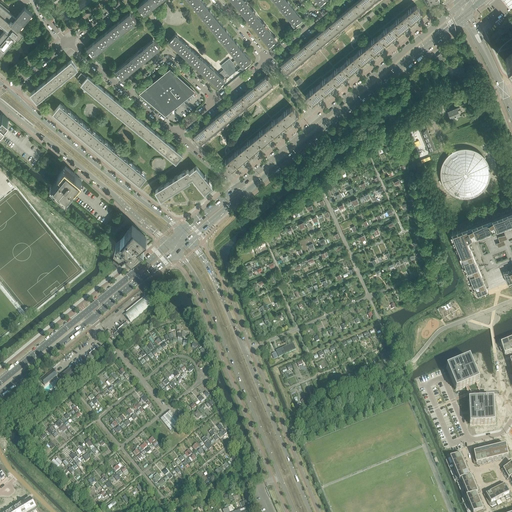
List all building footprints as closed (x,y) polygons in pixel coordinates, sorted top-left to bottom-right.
[(160,0),(144,0),(143,1),(149,9),(160,0)] [(246,2),(244,0),(231,0),(233,2),(233,1),(239,8),(246,2)] [(273,0),(282,10),(290,4),(288,1),(287,1),(286,0),(273,0)] [(362,10),(374,0),(358,0),(356,2),(362,10)] [(149,9),(143,1),(140,4),(138,5),(139,6),(138,6),(144,13),(149,9)] [(210,10),(206,6),(205,4),(205,3),(202,1),(194,7),(205,19),(213,13),(210,10)] [(0,55),(15,38),(14,37),(15,36),(18,39),(24,33),(19,29),(23,23),(32,12),(25,6),(16,17),(15,16),(16,15),(14,14),(13,15),(11,13),(12,12),(0,2),(0,55)] [(255,12),(253,10),(246,2),(239,8),(241,11),(244,15),(247,18),(255,12)] [(348,22),(362,10),(356,2),(342,14),(348,22)] [(302,19),(296,12),(292,7),(293,7),(290,4),(282,10),(294,25),(298,22),(302,19)] [(422,11),(421,10),(416,5),(404,15),(410,23),(415,18),(417,17),(423,13),(422,11)] [(136,20),(132,15),(130,12),(130,13),(129,12),(128,14),(128,13),(125,16),(131,24),(136,20)] [(265,24),(256,14),(255,12),(247,18),(249,21),(255,28),(254,28),(257,31),(265,24)] [(220,23),(218,21),(215,16),(213,13),(205,19),(213,29),(220,23)] [(335,32),(348,22),(342,14),(329,24),(335,32)] [(410,23),(404,15),(392,25),(398,33),(403,28),(405,27),(410,23)] [(119,34),(128,26),(131,24),(125,16),(112,26),(119,34)] [(229,33),(226,30),(220,23),(213,29),(221,39),(229,33)] [(277,39),(274,36),(265,24),(257,31),(259,34),(260,34),(269,45),(273,42),(277,39)] [(323,42),(335,32),(329,24),(317,34),(323,42)] [(398,33),(392,25),(379,35),(386,43),(391,39),(391,38),(393,37),(398,33)] [(106,44),(116,36),(119,34),(112,26),(109,29),(107,30),(100,37),(106,44)] [(231,52),(239,45),(237,42),(236,43),(232,38),(231,36),(229,33),(221,39),(231,52)] [(187,45),(181,39),(180,38),(175,34),(168,41),(170,42),(169,42),(178,50),(177,50),(180,53),(187,45)] [(311,52),(323,42),(317,34),(305,44),(311,52)] [(386,43),(379,35),(367,45),(373,53),(375,51),(378,49),(380,47),(386,43)] [(98,51),(103,47),(106,44),(100,37),(88,46),(87,47),(93,55),(98,51)] [(160,47),(154,40),(153,40),(148,44),(141,50),(147,58),(150,55),(152,54),(155,52),(159,48),(158,48),(160,47)] [(298,62),(311,52),(305,44),(292,54),(298,62)] [(199,56),(193,50),(187,45),(180,53),(183,55),(184,55),(190,60),(189,61),(192,63),(199,56)] [(241,64),(248,57),(241,49),(242,49),(239,45),(231,52),(236,58),(241,64)] [(373,53),(367,45),(355,55),(361,63),(366,59),(368,57),(373,53)] [(147,58),(141,50),(128,60),(135,68),(138,66),(139,64),(147,58)] [(443,50),(436,56),(441,62),(445,59),(448,56),(446,54),(443,50)] [(286,72),(298,62),(292,54),(280,64),(281,66),(280,67),(284,72),(285,71),(286,72)] [(361,63),(355,55),(342,65),(349,73),(354,69),(356,67),(361,63)] [(211,66),(205,61),(199,56),(192,63),(195,66),(196,66),(197,67),(202,71),(201,72),(204,74),(211,66)] [(235,72),(242,65),(243,67),(247,64),(251,61),(248,57),(241,64),(236,58),(232,62),(229,58),(221,65),(224,69),(219,73),(222,76),(216,83),(219,87),(222,83),(225,79),(233,73),(233,74),(235,72)] [(77,67),(71,59),(61,68),(67,75),(77,67)] [(135,68),(128,60),(121,67),(120,66),(115,71),(122,78),(123,77),(123,78),(127,75),(129,73),(131,71),(135,68)] [(349,73),(342,65),(330,76),(336,83),(342,79),(341,79),(343,77),(349,73)] [(219,73),(217,72),(211,66),(204,74),(207,77),(208,77),(215,84),(216,83),(222,76),(219,73)] [(67,75),(61,68),(51,76),(57,84),(67,75)] [(190,93),(193,90),(194,90),(170,69),(169,69),(170,69),(145,88),(140,92),(141,93),(165,113),(175,105),(174,104),(179,100),(180,101),(190,93)] [(81,83),(86,77),(81,73),(78,77),(80,79),(78,81),(81,83)] [(57,84),(51,76),(40,85),(45,90),(47,92),(57,84)] [(92,92),(98,84),(88,76),(87,77),(86,77),(81,83),(92,92)] [(261,93),(272,84),(266,76),(254,85),(258,90),(261,93)] [(336,83),(330,76),(318,86),(324,93),(326,92),(329,89),(331,87),(336,83)] [(102,101),(108,93),(98,84),(92,92),(102,101)] [(47,92),(45,90),(40,85),(31,93),(37,100),(47,92)] [(261,93),(258,90),(254,85),(242,95),(248,103),(261,93)] [(324,93),(318,86),(305,96),(312,103),(317,99),(319,97),(322,95),(324,93)] [(112,109),(119,102),(108,93),(102,101),(112,109)] [(248,103),(242,95),(230,106),(236,113),(248,103)] [(123,118),(129,110),(119,102),(112,109),(123,118)] [(72,114),(67,110),(60,104),(54,111),(66,122),(72,114)] [(236,113),(230,106),(217,116),(224,123),(236,113)] [(298,113),(297,112),(292,106),(280,117),(286,124),(291,120),(293,118),(298,114),(297,113),(298,113)] [(460,114),(458,110),(460,109),(459,106),(448,111),(450,118),(460,114)] [(141,120),(136,116),(129,110),(123,118),(135,128),(141,120)] [(0,130),(9,120),(3,114),(3,115),(0,112),(0,130)] [(85,124),(79,120),(72,114),(66,122),(78,132),(85,124)] [(224,123),(217,116),(205,126),(211,133),(224,123)] [(286,124),(280,117),(267,127),(274,134),(279,130),(281,128),(281,129),(286,124)] [(151,129),(146,125),(141,120),(135,128),(145,136),(151,129)] [(435,148),(430,135),(427,128),(426,128),(423,122),(419,124),(421,130),(420,130),(428,151),(435,148)] [(97,135),(92,130),(85,124),(78,132),(91,142),(97,135)] [(211,133),(205,126),(193,136),(199,144),(211,133)] [(274,134),(267,127),(255,137),(261,144),(267,140),(268,139),(269,139),(274,134)] [(162,137),(157,133),(151,129),(145,136),(155,145),(162,137)] [(109,145),(104,140),(97,135),(91,142),(103,152),(109,145)] [(172,146),(167,142),(162,137),(155,145),(166,153),(172,146)] [(261,144),(255,137),(243,147),(249,155),(254,150),(256,149),(261,144)] [(493,145),(489,147),(491,152),(494,159),(503,156),(498,144),(493,145)] [(121,155),(116,150),(109,145),(103,152),(115,162),(121,155)] [(182,154),(177,150),(172,146),(166,153),(176,162),(178,159),(181,156),(182,154)] [(249,155),(243,147),(231,157),(237,165),(242,160),(244,159),(249,155)] [(489,173),(489,172),(489,170),(489,167),(488,165),(487,162),(486,160),(485,158),(483,156),(481,154),(479,152),(477,151),(474,149),(472,148),(469,147),(466,147),(463,147),(460,147),(458,148),(454,149),(452,150),(450,151),(447,153),(446,154),(443,158),(442,160),(440,162),(440,165),(439,167),(438,170),(438,172),(438,175),(439,178),(440,180),(440,182),(442,186),(443,188),(445,190),(447,192),(449,193),(452,195),(454,196),(456,197),(459,197),(462,198),(464,198),(466,198),(469,197),(472,197),(474,196),(478,194),(480,192),(482,190),(483,189),(485,187),(486,184),(487,182),(488,180),(489,178),(489,176),(489,173)] [(134,165),(128,161),(121,155),(115,162),(127,173),(134,165)] [(237,165),(231,157),(225,161),(232,169),(233,168),(234,169),(235,167),(235,166),(237,165)] [(146,175),(141,171),(134,165),(127,173),(140,183),(146,175)] [(75,187),(82,180),(65,166),(59,174),(61,176),(60,177),(59,177),(52,185),(67,197),(74,189),(73,188),(74,187),(75,187)] [(202,173),(196,166),(189,171),(192,176),(194,179),(202,173)] [(192,176),(189,171),(188,169),(180,174),(186,183),(189,180),(188,179),(192,176)] [(207,179),(206,178),(202,173),(194,179),(199,185),(207,179)] [(186,183),(180,174),(168,182),(173,190),(186,183)] [(212,185),(210,183),(207,179),(199,185),(205,191),(212,185)] [(161,198),(173,190),(168,182),(156,190),(161,198)] [(511,207),(452,232),(477,295),(488,291),(507,283),(511,280),(511,207)] [(142,241),(141,240),(145,235),(132,225),(117,244),(132,257),(144,247),(142,245),(141,244),(139,243),(142,241)] [(131,323),(154,304),(147,295),(124,314),(131,323)] [(501,347),(498,349),(501,352),(503,351),(505,355),(511,352),(507,342),(500,345),(501,347)] [(293,343),(276,351),(279,358),(296,350),(293,343)] [(107,347),(105,345),(97,351),(96,350),(88,356),(91,360),(100,354),(99,353),(107,347)] [(451,370),(448,372),(451,379),(452,382),(455,389),(458,387),(459,390),(466,388),(469,386),(476,383),(475,380),(478,379),(471,362),(467,363),(466,360),(450,367),(451,370)] [(57,375),(53,370),(40,380),(45,385),(57,375)] [(468,404),(470,422),(473,422),(473,425),(491,424),(491,421),(494,420),(493,403),(490,403),(490,399),(471,400),(471,404),(468,404)] [(180,422),(174,415),(177,413),(175,410),(172,412),(171,411),(161,419),(170,430),(180,422)] [(496,446),(494,446),(494,447),(497,459),(503,457),(500,447),(500,446),(496,447),(496,446)] [(491,447),(489,448),(489,450),(492,460),(497,459),(494,447),(491,448),(491,447)] [(475,451),(473,452),(474,454),(474,457),(475,459),(476,462),(476,464),(482,463),(479,452),(479,451),(475,452),(475,451)] [(451,458),(450,458),(452,464),(462,460),(460,454),(457,455),(455,456),(453,457),(451,458)] [(462,460),(452,464),(454,469),(454,470),(453,470),(464,466),(462,460)] [(505,468),(503,469),(506,474),(511,470),(511,464),(511,465),(509,466),(507,467),(505,468)] [(464,466),(453,470),(456,476),(467,471),(464,466)] [(467,471),(456,476),(457,475),(459,480),(459,481),(471,476),(469,476),(467,471)] [(471,476),(459,481),(461,480),(463,486),(473,482),(471,476)] [(473,482),(463,486),(465,491),(475,487),(473,482)] [(504,485),(500,487),(504,497),(509,495),(504,485)] [(468,496),(465,498),(478,493),(475,487),(465,491),(468,496)] [(500,487),(495,490),(500,499),(504,497),(500,487)] [(495,490),(491,492),(495,502),(500,499),(495,490)] [(491,492),(486,494),(487,496),(488,499),(489,501),(490,503),(491,504),(495,502),(491,492)] [(478,493),(465,498),(467,503),(478,499),(476,493),(478,493)] [(30,499),(26,502),(31,511),(33,511),(37,510),(34,505),(34,504),(33,501),(32,502),(30,499)] [(478,499),(467,503),(467,504),(468,503),(469,504),(470,509),(481,504),(478,499)] [(31,511),(26,502),(21,504),(25,511),(29,511),(31,511)]
